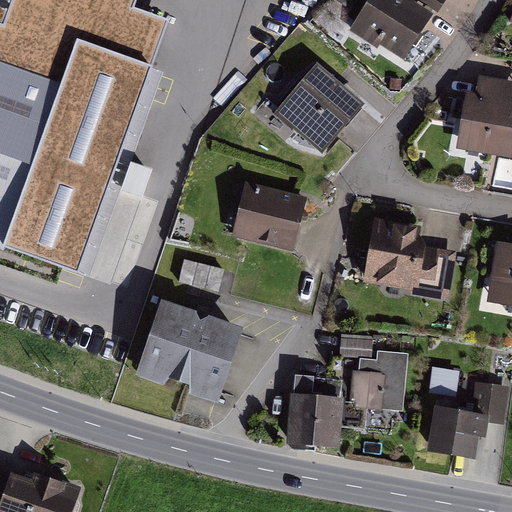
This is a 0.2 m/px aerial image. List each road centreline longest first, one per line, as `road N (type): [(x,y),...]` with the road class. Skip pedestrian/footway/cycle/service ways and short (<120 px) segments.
road 1 (secondary): [(478,511),(219,462)]
road 2 (secondary): [(219,462),(0,390)]
road 3 (residential): [(363,164),(490,0)]
road 4 (residential): [(219,462),(270,365),(316,318)]
road 5 (residential): [(363,164),(511,199)]
